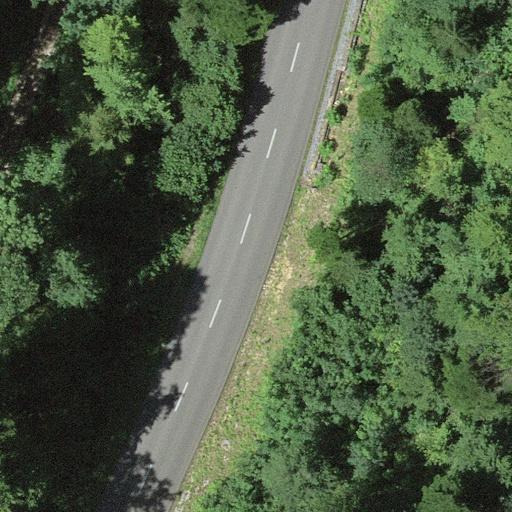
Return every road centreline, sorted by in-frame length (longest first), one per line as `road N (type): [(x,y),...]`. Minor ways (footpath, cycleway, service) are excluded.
road 1 (tertiary): [(309,0),(174,407),(129,511)]
road 2 (track): [(62,0),(0,165)]
